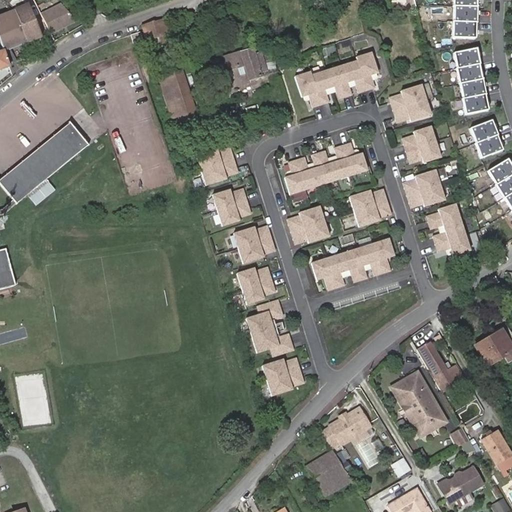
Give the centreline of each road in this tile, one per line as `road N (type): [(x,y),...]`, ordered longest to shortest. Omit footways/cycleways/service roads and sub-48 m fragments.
road 1 (residential): [(304,309),(258,163),(266,146),(358,118),(371,125),(419,271)]
road 2 (unclassified): [(0,99),(93,33),(192,0)]
road 3 (unclassified): [(330,389),(221,511)]
road 4 (unclassified): [(432,306),(330,389)]
road 5 (residential): [(419,271),(304,309)]
